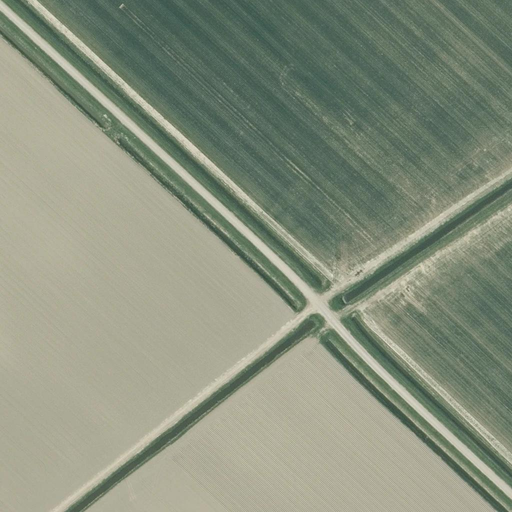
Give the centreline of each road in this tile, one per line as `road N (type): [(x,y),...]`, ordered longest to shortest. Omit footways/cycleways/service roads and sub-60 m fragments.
road 1 (unclassified): [(511,494),(0,5)]
road 2 (track): [(61,511),(317,304)]
road 3 (track): [(331,320),(511,200)]
